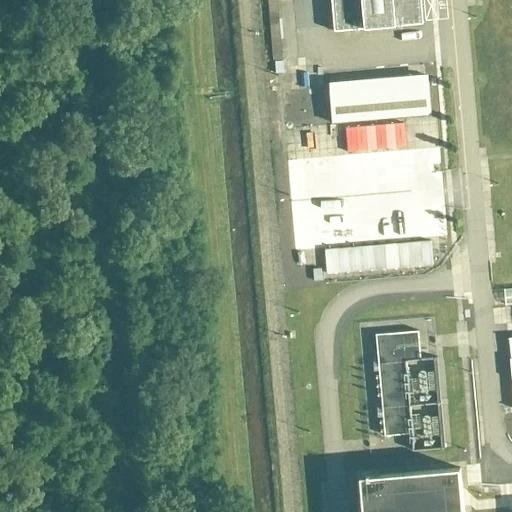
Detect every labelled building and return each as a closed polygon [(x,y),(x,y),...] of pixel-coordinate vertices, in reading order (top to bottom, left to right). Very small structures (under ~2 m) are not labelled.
[(329,0),(332,31),(422,23),(420,0),(329,0)] [(429,64),(330,74),(335,125),(434,114),(429,64)] [(322,153),(422,143),(422,141),(441,139),(439,118),(320,130),(322,153)] [(304,271),(328,270),(320,133),(296,135),(304,271)] [(422,169),(337,172),(339,226),(424,222),(422,169)] [(486,204),(500,201),(492,171),(478,175),(486,204)] [(439,242),(331,247),(332,272),(440,268),(439,242)] [(303,459),(289,248),(269,249),(275,322),(279,322),(289,460),(303,459)] [(436,326),(422,329),(426,350),(440,347),(436,326)] [(411,434),(405,360),(421,358),(419,330),(376,334),(384,436),(411,434)] [(445,447),(437,357),(421,358),(405,360),(411,434),(412,450),(445,447)] [(464,511),(461,468),(361,476),(364,511),(464,511)]
